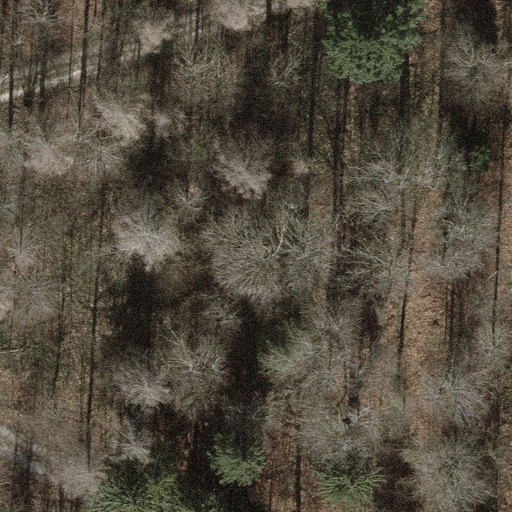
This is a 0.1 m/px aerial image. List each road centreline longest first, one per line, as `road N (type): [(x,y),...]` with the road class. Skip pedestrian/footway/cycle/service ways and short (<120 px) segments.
road 1 (track): [(0,91),(279,0)]
road 2 (track): [(140,511),(0,445)]
